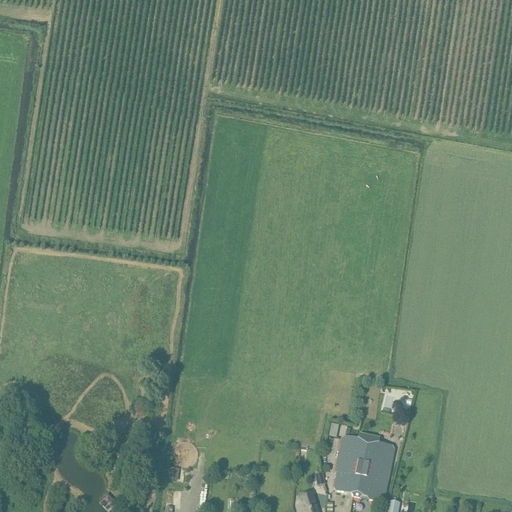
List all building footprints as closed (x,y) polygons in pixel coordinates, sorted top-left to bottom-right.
[(335,438),(338,426),(330,425),(328,437),(335,438)] [(342,440),(337,464),(335,474),(338,475),(337,478),(336,478),(334,490),(336,493),(351,496),(353,499),(360,501),(363,499),(367,499),(369,502),(381,505),(384,503),(395,451),(393,448),(379,445),(380,440),(359,436),(358,441),(345,438),(342,440)] [(293,457),(306,459),(307,451),(294,449),(293,457)] [(170,469),(169,482),(178,483),(179,470),(170,469)] [(323,474),(315,476),(318,487),(325,485),(323,474)] [(313,494),(299,498),(303,511),(317,511),(317,510),(315,502),(313,494)] [(390,503),(388,511),(398,511),(400,504),(390,503)]
